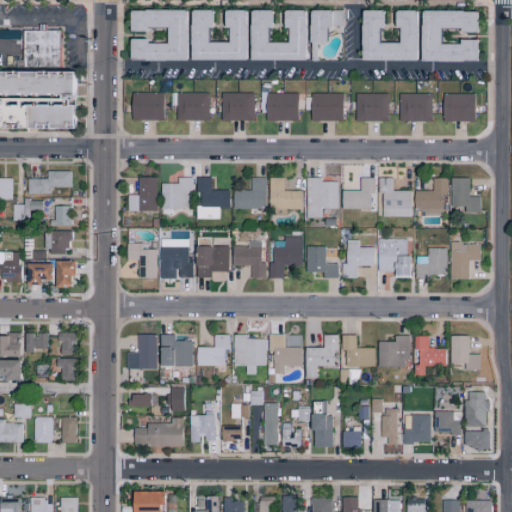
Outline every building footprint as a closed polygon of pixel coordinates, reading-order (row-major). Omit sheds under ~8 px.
[(165,43),(144,43),(144,38),(127,38),(127,60),(184,60),(184,9),(127,9),(127,31),(144,31),(144,27),(165,27),(165,43)] [(210,9),(188,9),(188,60),(244,60),(244,10),(221,10),(221,28),(226,28),(226,41),(206,41),(206,27),(210,27),(210,9)] [(307,41),(324,42),(324,26),(339,26),(340,10),(308,9),(307,41)] [(303,60),(303,10),(281,10),(281,27),(285,27),(286,42),(265,42),(265,27),(269,27),(269,10),(247,10),(248,60),(303,60)] [(397,42),(377,42),(376,26),(381,26),(381,10),(359,10),(359,60),(415,60),(414,10),(393,10),(393,27),(397,27),(397,42)] [(418,60),(475,61),(475,39),(458,39),(458,43),(438,43),(438,29),(475,30),(475,10),(419,10),(418,60)] [(72,70),(0,70),(0,126),(72,127),(72,101),(72,70)] [(129,93),(129,121),(161,120),(161,92),(129,93)] [(294,92),(263,93),(263,121),(295,120),(294,92)] [(174,120),(206,120),(206,93),(174,93),(174,120)] [(251,93),(218,93),(218,120),(250,121),(251,93)] [(340,120),(340,93),(308,93),(308,121),(340,120)] [(352,120),(385,121),(385,93),(353,93),(352,120)] [(429,94),(396,93),(396,120),(428,121),(429,94)] [(472,121),(472,93),(440,94),(440,121),(472,121)] [(68,171),(44,171),(44,179),(25,178),(24,194),(46,194),(47,187),(68,187),(68,171)] [(125,194),(125,211),(153,211),(154,177),(136,176),(135,194),(125,194)] [(189,208),(188,177),(175,177),(175,183),(158,183),(159,209),(189,208)] [(194,219),(217,218),(217,208),(226,207),(226,189),(209,189),(209,177),(194,177),(194,193),(197,193),(198,206),(194,206),(194,219)] [(263,177),(248,177),(248,189),(230,189),(230,208),(262,208),(263,177)] [(281,177),(266,178),(266,209),(299,208),(298,190),(281,190),(281,177)] [(9,178),(0,178),(0,199),(9,199),(9,178)] [(335,208),(335,181),(319,181),(319,178),(303,178),(304,218),(318,218),(318,209),(335,208)] [(339,190),(339,209),(368,209),(368,194),(371,194),(372,178),(357,178),(357,191),(339,190)] [(380,193),(379,216),(408,216),(408,191),(390,190),(390,178),(375,178),(375,193),(380,193)] [(444,178),(430,178),(430,191),(411,191),(411,213),(440,213),(440,203),(444,203),(444,178)] [(466,178),(448,178),(448,206),(462,206),(462,212),(476,212),(477,197),(466,197),(466,178)] [(50,225),(69,225),(68,206),(50,206),(50,225)] [(66,231),(42,231),(42,252),(66,252),(66,231)] [(281,265),(298,264),(298,236),(281,236),(281,241),(270,241),(270,263),(266,263),(266,278),(281,277),(281,265)] [(375,272),(391,272),(392,276),(408,275),(408,255),(404,255),(404,238),(375,239),(375,272)] [(370,247),(356,247),(356,240),(343,240),(344,263),(339,263),(339,278),(354,278),(354,266),(371,265),(370,247)] [(230,266),(247,266),(248,278),(262,278),(262,263),(258,263),(258,241),(245,241),(245,247),(229,247),(230,266)] [(154,249),(139,249),(139,243),(124,243),(124,260),(135,260),(135,277),(153,277),(154,249)] [(477,261),(477,243),(448,243),(447,278),(465,278),(466,260),(477,261)] [(189,277),(189,262),(185,262),(185,246),(157,247),(157,278),(174,278),(189,277)] [(194,246),(193,279),(224,280),(225,246),(194,246)] [(303,272),(320,272),(320,277),(334,277),(334,263),(322,263),(322,246),(303,246),(303,272)] [(444,248),(424,247),(424,256),(413,256),(413,279),(425,279),(425,274),(443,275),(444,248)] [(17,252),(0,251),(0,275),(0,282),(16,283),(17,252)] [(72,260),(53,260),(53,286),(71,286),(72,260)] [(49,283),(50,263),(24,263),(24,283),(49,283)] [(72,332),(57,332),(57,355),(72,355),(72,332)] [(23,353),(31,352),(31,349),(45,348),(44,333),(34,333),(22,333),(23,353)] [(0,355),(18,356),(17,334),(0,334),(0,355)] [(153,334),(135,334),(135,353),(124,353),(124,368),(153,369),(153,334)] [(194,347),(193,366),(221,366),(221,350),(226,350),(226,335),(211,334),(210,347),(194,347)] [(231,365),(242,365),(242,374),(251,374),(251,366),(263,365),(263,338),(245,339),(245,334),(230,334),(231,365)] [(270,374),(281,374),(281,366),(297,366),(298,348),(281,347),(281,335),(265,334),(265,350),(271,350),(270,374)] [(302,347),(302,377),(313,377),(313,366),(335,366),(335,335),(320,334),(320,348),(302,347)] [(171,335),(157,335),(157,365),(188,366),(189,340),(171,340),(171,335)] [(339,335),(338,350),(342,350),(342,366),(371,366),(371,348),(353,348),(353,335),(339,335)] [(405,367),(406,335),(392,335),(392,342),(375,341),(375,366),(405,367)] [(448,363),(462,363),(462,369),(477,370),(477,354),(466,354),(466,335),(448,335),(448,363)] [(411,375),(422,375),(422,365),(442,365),(443,348),(426,348),(426,336),(412,336),(412,349),(416,349),(416,365),(411,365),(411,375)] [(71,359),(53,358),(53,367),(58,367),(58,379),(71,379),(71,359)] [(18,360),(0,359),(0,375),(3,375),(3,380),(18,380),(18,360)] [(180,411),(181,388),(167,387),(167,410),(180,411)] [(246,404),(259,404),(258,391),(246,391),(246,404)] [(481,392),(462,392),(462,426),(484,427),(484,400),(481,400),(481,392)] [(126,394),(126,406),(147,406),(147,394),(126,394)] [(368,412),(378,412),(378,399),(368,399),(368,412)] [(27,404),(11,403),(10,417),(27,418),(27,404)] [(274,445),(273,403),(259,403),(260,445),(274,445)] [(227,418),(245,418),(245,404),(227,404),(227,418)] [(393,408),(379,409),(380,444),(393,444),(393,408)] [(431,433),(457,433),(457,411),(431,411),(431,433)] [(198,441),(211,441),(210,414),(186,415),(186,442),(198,442),(198,441)] [(427,443),(427,415),(401,414),(400,442),(427,443)] [(329,447),(329,415),(309,415),(309,447),(329,447)] [(49,417),(31,416),(31,441),(49,441),(49,417)] [(73,417),(58,417),(58,442),(73,442),(73,417)] [(130,428),(130,446),(180,446),(180,418),(167,418),(167,423),(143,423),(143,428),(130,428)] [(20,422),(0,421),(0,441),(19,442),(20,422)] [(279,447),(297,447),(297,430),(287,431),(287,424),(278,424),(279,447)] [(238,441),(238,426),(218,425),(218,441),(238,441)] [(461,430),(461,447),(486,448),(486,431),(461,430)] [(339,447),(357,448),(357,431),(339,431),(339,447)] [(159,511),(160,491),(130,492),(130,511),(159,511)] [(293,511),(293,495),(278,495),(278,511),(293,511)] [(214,511),(214,496),(202,496),(202,510),(191,510),(190,511),(214,511)] [(251,511),(271,511),(272,497),(252,496),(251,511)] [(0,511),(17,511),(17,497),(0,497),(0,511)] [(43,497),(26,498),(26,511),(49,511),(49,503),(43,504),(43,497)] [(74,511),(75,497),(57,497),(57,511),(74,511)] [(356,511),(356,497),(338,497),(338,511),(356,511)] [(242,511),(242,501),(228,502),(228,498),(220,498),(220,511),(242,511)] [(328,511),(328,498),(308,498),(307,511),(328,511)] [(403,511),(420,511),(421,499),(403,498),(403,511)] [(396,511),(396,499),(369,500),(369,511),(396,511)] [(455,511),(455,500),(439,500),(438,511),(455,511)] [(487,511),(488,500),(462,500),(462,511),(487,511)]
